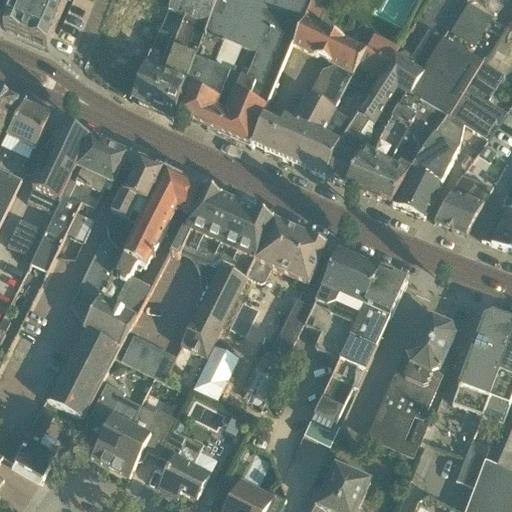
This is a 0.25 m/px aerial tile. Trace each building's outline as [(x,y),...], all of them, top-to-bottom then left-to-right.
[(46,48),(48,44),(66,0),(16,0),(4,30),(25,39),(46,48)] [(173,120),(175,115),(186,86),(203,42),(206,35),(212,19),(218,0),(173,0),(170,11),(186,18),(180,33),(179,32),(173,48),(175,52),(166,74),(165,77),(166,78),(151,115),(163,120),(165,117),(173,120)] [(218,0),(212,19),(206,35),(241,50),(256,55),(246,81),(231,76),(209,130),(250,148),(265,111),(266,111),(293,47),(311,4),(312,0),(218,0)] [(379,80),(388,65),(367,53),(317,27),(325,10),(311,4),(293,47),(353,78),(358,68),(379,80)] [(231,76),(241,50),(206,35),(203,42),(186,86),(175,115),(209,130),(231,76)] [(401,103),(397,111),(370,160),(363,157),(345,190),(355,194),(355,199),(377,208),(381,205),(390,209),(406,179),(422,154),(446,120),(466,91),(481,66),(443,42),(425,70),(427,72),(426,74),(424,73),(408,98),(407,97),(402,104),(401,103)] [(165,77),(166,74),(159,71),(168,49),(156,44),(132,103),(141,107),(139,110),(151,115),(166,78),(165,77)] [(363,157),(370,144),(360,138),(368,124),(373,128),(391,100),(392,101),(395,96),(398,92),(405,96),(401,103),(402,104),(407,97),(408,98),(424,73),(410,64),(410,63),(410,57),(405,54),(399,56),(398,57),(395,55),(388,65),(379,80),(377,84),(371,93),(351,125),(338,146),(339,146),(325,181),(345,190),(363,157)] [(279,131),(267,125),(263,123),(251,149),(253,150),(254,150),(264,155),(266,156),(266,155),(292,167),(308,132),(320,137),(334,114),(347,89),(324,77),(312,101),(307,99),(293,125),(284,121),(279,131)] [(492,103),(489,102),(487,105),(466,91),(446,120),(422,154),(406,179),(390,209),(424,223),(438,195),(458,155),(464,130),(486,145),(487,144),(502,123),(506,117),(490,107),(492,103)] [(0,140),(18,106),(0,96),(0,140)] [(52,122),(25,110),(8,141),(9,142),(0,157),(0,228),(21,185),(35,154),(37,155),(52,122)] [(325,182),(325,181),(339,146),(338,146),(351,125),(334,114),(320,137),(308,132),(292,167),(322,181),(324,182),(325,182)] [(28,207),(54,219),(57,212),(77,170),(91,141),(62,128),(45,162),(46,162),(39,178),(33,193),(34,194),(28,207)] [(82,206),(83,206),(110,150),(91,141),(77,170),(57,212),(54,219),(46,236),(43,244),(39,252),(34,262),(33,262),(27,275),(29,275),(35,262),(50,269),(44,282),(45,283),(82,206)] [(115,189),(129,159),(110,150),(83,206),(94,211),(108,185),(115,189)] [(496,172),(502,162),(485,151),(478,160),(496,172)] [(109,243),(123,260),(165,175),(140,164),(126,195),(124,194),(112,216),(113,217),(107,229),(109,243)] [(83,424),(136,320),(151,292),(131,281),(136,271),(141,274),(143,270),(146,272),(177,212),(192,220),(203,194),(165,175),(123,260),(117,273),(111,285),(105,296),(99,309),(93,320),(88,331),(85,329),(46,405),(83,424)] [(462,180),(460,184),(434,226),(466,239),(483,210),(493,191),(462,180)] [(207,363),(248,281),(273,226),(203,194),(192,220),(186,233),(183,231),(169,257),(177,261),(180,260),(182,260),(185,261),(187,262),(189,263),(191,264),(193,266),(194,268),(196,270),(197,273),(199,276),(200,279),(201,283),(201,286),(201,290),(201,293),(201,297),(200,300),(199,303),(197,306),(196,309),(201,311),(181,349),(207,363)] [(511,256),(511,203),(510,203),(506,201),(495,219),(490,226),(481,244),(491,248),(511,256)] [(82,220),(73,240),(84,245),(93,224),(82,220)] [(21,224),(17,232),(27,236),(31,228),(21,224)] [(273,226),(248,281),(263,288),(270,273),(282,278),(308,291),(327,250),(300,238),(273,226)] [(36,231),(33,239),(43,244),(46,236),(36,231)] [(17,232),(13,240),(23,244),(27,236),(17,232)] [(33,239),(29,247),(39,252),(43,244),(33,239)] [(15,254),(19,246),(21,248),(23,244),(13,240),(8,250),(15,254)] [(103,255),(117,273),(123,260),(109,243),(99,250),(103,255)] [(19,246),(15,254),(27,259),(30,252),(27,250),(27,251),(21,248),(19,246)] [(39,252),(29,247),(27,250),(30,252),(27,259),(33,262),(34,262),(39,252)] [(98,267),(111,285),(117,273),(103,255),(94,262),(98,267)] [(327,358),(338,363),(380,274),(338,255),(322,291),(312,311),(298,304),(276,348),(290,355),(303,328),(321,337),(314,351),(327,358)] [(92,279),(105,296),(111,285),(98,267),(88,274),(92,279)] [(366,376),(407,285),(380,274),(338,363),(339,363),(334,375),(313,417),(335,428),(353,390),(357,391),(365,375),(366,376)] [(86,291),(99,309),(105,296),(92,279),(82,285),(86,291)] [(80,302),(93,320),(99,309),(86,291),(77,297),(80,302)] [(71,309),(85,329),(88,331),(93,320),(80,302),(71,309)] [(452,408),(470,415),(479,418),(510,346),(509,345),(511,337),(511,323),(497,318),(496,322),(487,326),(483,325),(452,408)] [(403,358),(388,394),(367,442),(412,462),(417,451),(403,446),(414,421),(422,424),(444,374),(440,372),(454,340),(451,330),(432,322),(423,326),(408,360),(403,358)] [(479,418),(498,425),(502,427),(510,408),(511,402),(511,337),(509,345),(510,346),(479,418)] [(128,339),(118,365),(163,382),(172,356),(128,339)] [(220,340),(192,393),(217,406),(245,353),(220,340)] [(91,461),(110,471),(141,410),(123,401),(125,398),(106,388),(90,419),(95,422),(98,430),(101,432),(96,442),(98,447),(91,461)] [(197,401),(189,416),(218,432),(226,417),(197,401)] [(173,408),(168,419),(177,424),(182,413),(173,408)] [(172,433),(177,424),(168,419),(157,413),(155,417),(141,410),(110,471),(130,481),(137,467),(142,466),(147,455),(157,461),(172,433)] [(43,483),(46,478),(56,460),(38,450),(54,418),(43,412),(15,467),(43,483)] [(419,450),(427,429),(418,425),(410,446),(419,450)] [(511,511),(511,430),(511,431),(497,469),(484,463),(488,452),(487,451),(472,491),(475,492),(467,511),(511,511)] [(203,449),(172,433),(157,461),(170,467),(158,492),(178,502),(181,496),(197,504),(209,479),(216,465),(199,456),(203,449)] [(472,445),(456,485),(472,491),(487,451),(472,445)] [(358,511),(370,485),(366,484),(364,480),(359,478),(355,478),(335,470),(324,497),(311,491),(301,511),(358,511)] [(281,511),(286,503),(274,497),(272,501),(256,493),(255,496),(239,488),(226,511),(281,511)]
